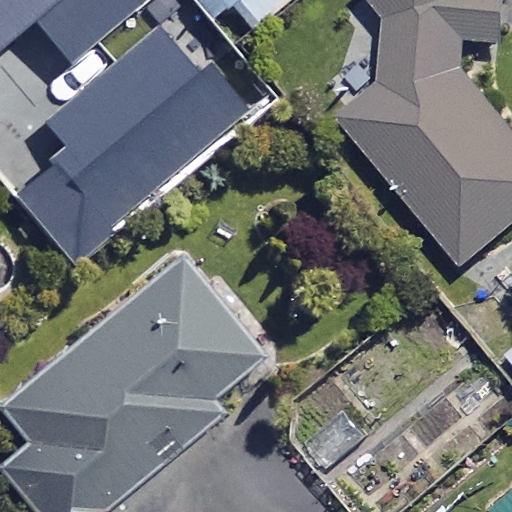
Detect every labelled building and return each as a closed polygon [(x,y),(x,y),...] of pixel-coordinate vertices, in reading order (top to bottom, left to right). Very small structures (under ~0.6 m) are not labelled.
[(0,0),(0,51),(36,21),(71,64),(143,4),(139,0),(0,0)] [(155,0),(147,7),(159,23),(180,6),(175,0),(155,0)] [(300,0),(195,0),(210,19),(234,1),(256,32),(300,0)] [(465,33),(509,32),(508,0),(368,0),(378,11),(379,69),(334,106),(461,259),(511,216),(511,124),(466,69),(465,33)] [(55,163),(16,196),(76,267),(256,116),(211,62),(198,72),(159,26),(45,121),(66,145),(51,158),(55,163)] [(0,409),(19,433),(0,448),(0,473),(31,511),(112,511),(102,500),(216,407),(204,392),(254,351),(174,254),(0,396),(0,409)] [(511,340),(501,349),(511,363),(511,340)]
